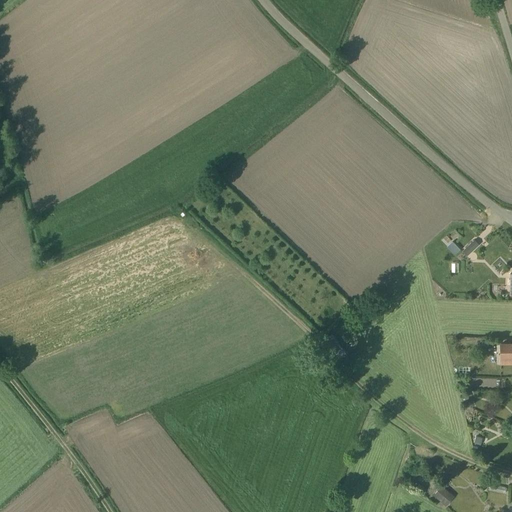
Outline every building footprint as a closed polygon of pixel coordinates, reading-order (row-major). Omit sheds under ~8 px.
[(473,239),(461,251),(466,256),(478,244),(473,239)] [(459,249),(451,241),(446,247),(453,254),(459,249)] [(339,343),(345,339),(339,330),(326,338),(336,354),(343,350),(339,343)] [(499,343),(499,364),(511,363),(511,340),(511,341),(511,342),(499,343)] [(441,484),(433,493),(445,505),(454,495),(441,484)] [(504,493),(505,487),(489,484),(487,489),(504,493)]
